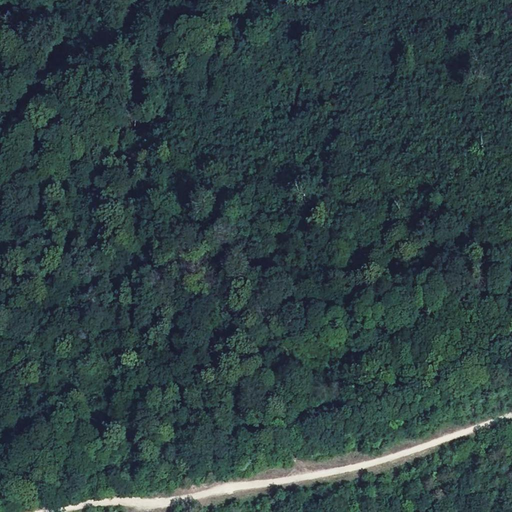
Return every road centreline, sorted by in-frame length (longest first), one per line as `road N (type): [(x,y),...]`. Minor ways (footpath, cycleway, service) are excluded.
road 1 (track): [(21,511),(275,480),(446,442),(511,418)]
road 2 (track): [(287,422),(511,338)]
